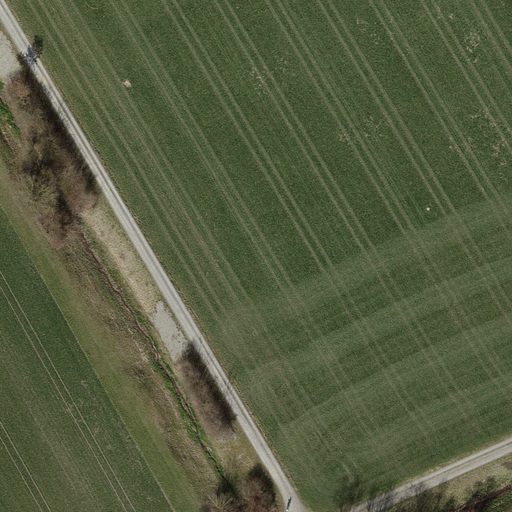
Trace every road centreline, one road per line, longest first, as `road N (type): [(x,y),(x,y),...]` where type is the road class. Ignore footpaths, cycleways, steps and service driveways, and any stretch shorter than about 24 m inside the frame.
road 1 (track): [(289,511),(0,18)]
road 2 (track): [(346,511),(511,440)]
